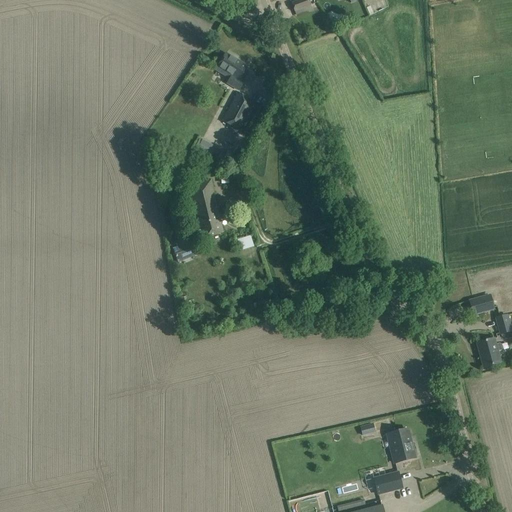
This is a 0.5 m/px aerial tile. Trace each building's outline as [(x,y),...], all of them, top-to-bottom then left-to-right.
[(301,0),(292,4),(294,11),(311,5),(308,0),(301,0)] [(218,66),(216,70),(229,79),(230,78),(235,81),(232,87),(239,91),(244,82),(251,72),(246,69),(247,67),(226,54),(221,62),(218,66)] [(237,94),(222,122),(241,132),(255,103),(237,94)] [(203,140),(200,145),(211,151),(213,146),(203,140)] [(188,242),(172,249),(178,264),(199,255),(194,240),(196,240),(199,235),(200,234),(201,238),(213,235),(223,233),(212,187),(213,187),(211,182),(202,184),(189,187),(200,231),(189,234),(187,239),(188,242)] [(490,296),(470,302),(473,314),(494,309),(490,296)] [(511,337),(511,336),(506,316),(495,319),(500,335),(501,334),(502,337),(507,339),(511,337)] [(500,343),(494,345),(492,339),(477,343),(484,368),(500,364),(496,352),(501,351),(502,349),(501,344),(500,343)] [(372,423),(360,427),(362,435),(375,432),(372,423)] [(415,458),(408,429),(391,434),(395,448),(391,449),(395,463),(415,458)] [(374,479),(378,494),(402,488),(398,473),(374,479)]
